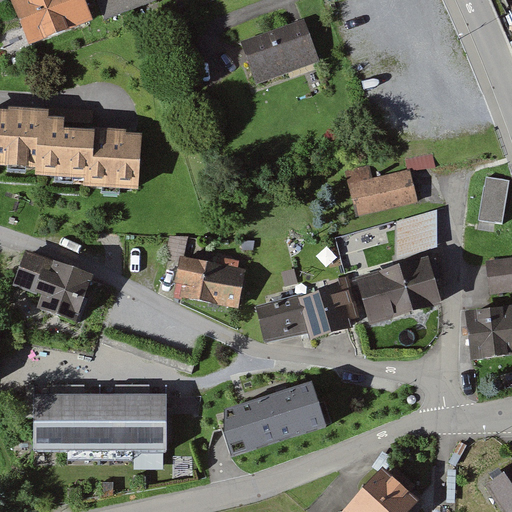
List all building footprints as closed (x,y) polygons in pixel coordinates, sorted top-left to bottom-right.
[(82,0),(17,0),(10,3),(28,50),(92,25),(82,0)] [(158,0),(93,0),(104,25),(159,3),(158,0)] [(305,22),(240,44),(255,89),(321,67),(305,22)] [(10,113),(0,112),(0,171),(35,174),(35,179),(83,182),(82,192),(139,196),(143,137),(63,132),(64,122),(47,121),(48,112),(10,110),(10,113)] [(368,168),(345,174),(358,222),(419,206),(410,172),(372,183),(368,168)] [(511,185),(487,180),(479,224),(503,228),(511,185)] [(400,254),(440,251),(438,214),(398,216),(400,254)] [(75,327),(91,282),(27,259),(16,292),(36,299),(31,311),(75,327)] [(427,261),(356,283),(370,329),(441,308),(427,261)] [(511,261),(488,265),(493,299),(511,296),(511,261)] [(247,273),(181,262),(174,303),(239,314),(247,273)] [(297,297),(257,310),(269,345),(310,332),(315,344),(351,332),(348,323),(362,319),(353,291),(341,295),(339,288),(298,301),(297,297)] [(511,309),(467,315),(472,363),(511,358),(511,309)] [(222,431),(230,457),(326,426),(312,382),(227,409),(222,431)] [(168,399),(33,398),(33,455),(168,455),(168,399)] [(511,511),(511,470),(486,489),(502,511),(511,511)] [(412,511),(419,505),(383,473),(348,511),(412,511)]
